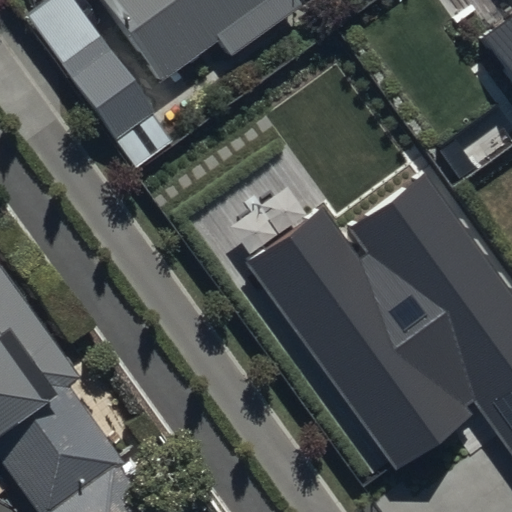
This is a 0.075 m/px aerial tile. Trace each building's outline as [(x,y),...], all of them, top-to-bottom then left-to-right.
[(169,128),(74,0),(21,0),(16,4),(129,158),(169,128)] [(314,0),(101,0),(151,70),(210,29),(219,42),(272,4),(284,21),(314,0)] [(511,16),(482,39),(511,80),(511,16)] [(319,200),(239,258),(396,474),(474,418),(467,408),(475,403),(511,454),(511,294),(424,173),(352,225),(372,252),(362,259),(319,200)] [(0,452),(42,511),(152,511),(159,507),(58,365),(66,359),(0,265),(0,452)]
